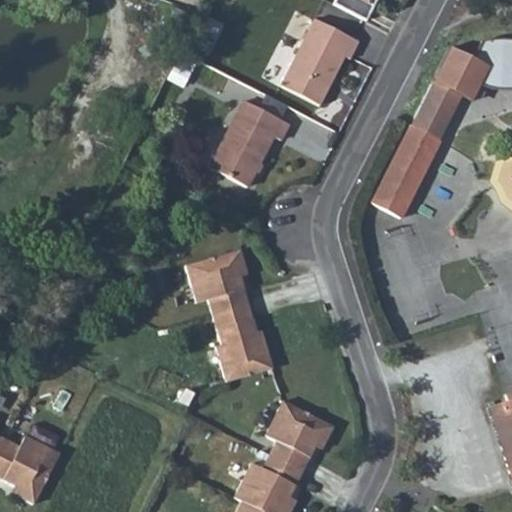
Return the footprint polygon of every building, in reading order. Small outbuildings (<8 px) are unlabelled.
[(332,0),(330,5),(363,22),(374,0),(332,0)] [(275,87),(314,106),(340,58),(345,60),(354,43),(309,21),(275,87)] [(511,42),(506,42),(487,43),(476,44),(467,61),(446,51),(429,85),(457,100),(468,104),(476,89),(497,93),(511,91),(511,42)] [(457,100),(429,85),(370,198),(398,213),(457,100)] [(209,170),(246,188),(272,138),(278,141),(286,124),(242,103),(209,170)] [(237,254),(183,269),(193,306),(204,302),(217,348),(211,350),(221,386),(268,373),(260,343),(254,344),(252,336),(237,281),(235,273),(242,271),(237,254)] [(244,279),(242,271),(235,273),(237,281),(244,279)] [(511,391),(511,392),(511,393),(511,400),(487,409),(511,484),(511,391)] [(328,432),(279,406),(261,439),(271,445),(257,472),(246,467),(229,501),(236,505),(232,511),(285,511),(280,509),(283,502),(309,451),(313,444),(320,447),(328,432)] [(0,480),(9,485),(17,489),(13,496),(30,504),(55,456),(20,438),(14,448),(0,440),(0,480)] [(320,447),(313,444),(309,451),(316,454),(320,447)] [(6,492),(13,496),(17,489),(9,485),(6,492)] [(286,511),(290,505),(283,502),(280,509),(285,511),(286,511)]
